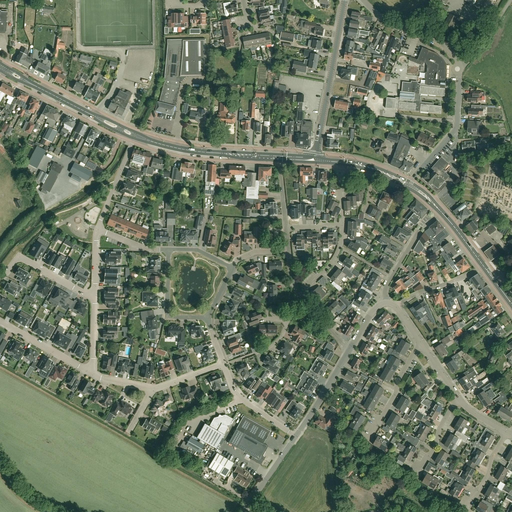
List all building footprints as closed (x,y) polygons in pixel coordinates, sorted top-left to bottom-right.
[(329,0),(319,0),(319,3),(323,4),(323,7),(328,8),(329,0)] [(479,8),(483,0),(467,0),(467,1),(479,8)] [(229,15),(229,13),(238,12),(236,4),(231,5),(230,3),(230,2),(223,4),(226,16),(227,16),(228,16),(229,15)] [(449,8),(442,5),(440,10),(446,13),(449,8)] [(260,18),(269,16),(269,12),(271,12),(270,7),(264,8),(265,11),(259,12),(259,14),(258,15),(259,17),(259,18),(260,18)] [(351,18),(352,18),(359,20),(359,19),(360,20),(372,22),(373,18),(360,16),(360,13),(353,12),(351,18)] [(175,27),(175,28),(178,28),(178,23),(178,14),(172,14),(172,17),(168,17),(168,27),(175,27)] [(178,23),(178,28),(181,28),(181,27),(188,27),(188,17),(184,17),(184,14),(178,14),(178,23)] [(191,17),(191,24),(197,24),(197,25),(205,25),(205,14),(197,14),(197,17),(191,17)] [(457,18),(450,14),(445,25),(452,29),(457,18)] [(270,20),(269,16),(260,18),(261,24),(263,23),(264,26),(274,24),(275,24),(275,23),(275,20),(274,20),(273,20),(273,19),(270,20)] [(366,21),(360,20),(359,19),(359,20),(352,18),(352,21),(351,21),(350,27),(358,29),(359,26),(365,27),(366,21)] [(323,28),(316,27),(317,24),(302,21),(300,27),(315,30),(314,34),(323,36),(324,30),(322,29),(323,28)] [(478,22),(466,23),(467,31),(479,29),(478,22)] [(371,33),(374,29),(372,28),(371,31),(369,31),(369,32),(349,28),(349,32),(348,31),(347,36),(348,37),(356,39),(356,38),(359,38),(359,34),(368,36),(370,36),(371,33)] [(377,30),(374,29),(371,33),(375,34),(373,37),(376,38),(373,44),(371,43),(370,46),(370,47),(375,49),(379,40),(383,33),(377,30)] [(293,42),(295,35),(282,32),(280,39),(293,42)] [(383,34),(380,42),(381,42),(379,45),(378,45),(375,51),(379,54),(381,51),(384,43),(387,44),(389,37),(383,34)] [(321,42),(322,39),(317,38),(312,37),(311,41),(309,41),(308,47),(320,50),(321,42)] [(398,43),(399,41),(397,40),(397,39),(396,38),(395,38),(394,38),(393,38),(386,56),(389,57),(393,49),(396,50),(397,49),(399,49),(401,44),(398,43)] [(57,57),(58,48),(64,49),(65,44),(59,42),(59,39),(57,39),(54,57),(57,57)] [(168,46),(164,81),(165,81),(165,83),(164,83),(159,102),(158,102),(155,111),(162,113),(161,115),(166,116),(167,114),(173,116),(175,106),(180,87),(179,87),(180,82),(181,82),(181,81),(182,82),(186,77),(206,76),(206,39),(168,40),(168,46)] [(14,61),(22,65),(27,56),(26,55),(28,51),(23,48),(21,51),(22,52),(21,53),(19,52),(14,61)] [(444,97),(445,89),(447,70),(446,70),(447,64),(444,59),(440,57),(440,56),(438,55),(436,53),(429,51),(429,50),(422,48),(417,60),(410,57),(409,60),(422,66),(425,63),(427,66),(427,72),(426,72),(425,75),(425,77),(425,80),(426,80),(425,84),(416,83),(416,82),(411,81),(411,83),(402,82),(402,92),(400,91),(400,98),(396,97),(396,98),(387,97),(385,108),(394,109),(395,108),(398,109),(398,110),(415,111),(418,111),(420,112),(441,114),(442,106),(433,106),(434,103),(421,102),(421,101),(421,100),(420,99),(419,99),(419,94),(444,97)] [(49,68),(44,66),(50,56),(41,51),(37,58),(43,61),(41,64),(38,63),(35,70),(45,75),(49,68)] [(366,57),(362,56),(357,55),(346,53),(345,59),(345,60),(349,61),(350,60),(353,60),(353,59),(361,60),(365,61),(366,57)] [(30,57),(27,56),(22,65),(27,68),(31,61),(32,62),(32,63),(31,64),(33,65),(36,61),(32,59),(32,54),(30,54),(30,57)] [(307,60),(318,62),(319,55),(311,54),(310,61),(307,60)] [(307,60),(305,60),(304,63),(294,61),(292,71),(306,74),(306,73),(304,73),(304,70),(306,70),(306,67),(316,69),(318,62),(307,60)] [(381,64),(370,62),(369,69),(380,71),(381,64)] [(342,70),(342,74),(342,75),(342,79),(350,81),(351,75),(354,75),(355,68),(348,67),(347,71),(342,70)] [(55,80),(62,84),(65,77),(60,74),(62,70),(58,68),(55,72),(58,74),(55,80)] [(365,87),(371,89),(377,73),(371,71),(365,87)] [(83,74),(78,83),(76,82),(72,89),(80,93),(84,87),(89,77),(83,74)] [(90,100),(94,90),(100,79),(94,75),(91,81),(95,83),(92,89),(89,87),(84,97),(90,100)] [(104,80),(100,79),(94,90),(90,100),(95,103),(100,93),(97,91),(100,86),(101,86),(104,80)] [(0,88),(0,90),(1,92),(0,94),(0,102),(5,94),(5,93),(8,87),(2,84),(0,88)] [(286,86),(279,85),(278,93),(285,94),(286,86)] [(10,105),(14,98),(11,97),(14,90),(8,87),(5,93),(5,94),(8,95),(6,98),(8,100),(7,103),(5,108),(8,109),(10,105)] [(109,104),(109,105),(108,109),(112,111),(112,112),(117,115),(117,114),(121,116),(125,109),(132,94),(128,92),(125,93),(120,90),(117,97),(116,96),(114,100),(113,99),(111,102),(110,103),(109,104)] [(21,100),(24,94),(20,92),(17,98),(18,98),(15,104),(18,105),(19,102),(20,103),(22,100),(21,100)] [(482,96),(484,97),(485,92),(476,92),(476,96),(468,96),(467,102),(477,102),(477,101),(481,101),(482,96)] [(29,96),(24,94),(21,100),(22,100),(20,103),(19,102),(18,105),(23,108),(25,102),(29,96)] [(39,103),(32,99),(30,104),(31,104),(29,108),(31,109),(29,111),(33,113),(35,110),(36,110),(38,106),(37,105),(39,103)] [(218,116),(217,122),(235,123),(236,117),(235,117),(234,117),(234,114),(228,114),(230,100),(221,99),(220,113),(219,113),(219,116),(218,116)] [(334,107),(335,108),(347,111),(348,107),(351,107),(352,104),(349,103),(349,102),(335,100),(334,107)] [(477,105),(477,109),(469,109),(469,115),(479,116),(479,114),(483,114),(483,110),(486,110),(486,106),(477,105)] [(46,122),(53,109),(47,106),(43,112),(39,120),(42,122),(45,116),(48,118),(46,122)] [(58,112),(53,109),(46,122),(49,123),(46,129),(47,130),(42,138),(39,144),(43,146),(46,140),(52,143),(57,132),(52,129),(55,122),(54,122),(58,115),(58,114),(58,112)] [(199,120),(205,121),(206,115),(205,114),(206,111),(200,110),(199,113),(191,112),(190,116),(189,116),(188,122),(198,124),(199,120)] [(297,112),(297,115),(296,125),(296,124),(295,136),(297,136),(296,145),(308,146),(308,140),(311,140),(311,137),(312,122),(306,122),(306,121),(303,121),(304,112),(302,112),(297,112)] [(250,119),(246,119),(246,117),(243,116),(242,125),(243,125),(243,130),(246,130),(246,131),(248,131),(249,131),(250,122),(250,119)] [(64,132),(71,119),(70,119),(70,118),(68,117),(67,118),(67,117),(66,119),(64,119),(62,123),(65,124),(64,125),(64,126),(63,128),(61,131),(61,132),(62,132),(63,131),(64,132)] [(71,120),(71,119),(64,132),(67,133),(68,131),(68,130),(69,128),(70,128),(71,127),(73,128),(75,124),(74,124),(75,121),(74,121),(74,120),(72,119),(71,120)] [(22,130),(25,131),(24,132),(30,134),(34,125),(29,123),(28,123),(26,122),(22,130)] [(282,126),(282,136),(285,137),(286,137),(288,138),(288,137),(289,137),(289,134),(293,135),(294,122),(287,122),(287,127),(282,126)] [(475,125),(468,125),(468,132),(475,132),(475,136),(481,136),(481,132),(479,132),(480,126),(481,126),(481,122),(474,122),(475,122),(475,125)] [(76,139),(83,125),(82,124),(80,123),(79,123),(74,132),(75,132),(73,138),(76,139)] [(85,126),(83,125),(76,139),(78,141),(81,135),(83,136),(88,127),(87,127),(85,125),(85,126)] [(13,129),(9,127),(5,136),(8,140),(13,129)] [(271,135),(267,135),(268,127),(264,127),(263,135),(265,135),(264,143),(271,143),(271,135)] [(87,137),(88,137),(86,141),(89,142),(88,145),(91,147),(94,141),(93,140),(97,133),(96,133),(96,132),(95,131),(94,131),(91,130),(87,137)] [(397,135),(401,137),(410,142),(412,138),(402,133),(399,132),(397,135)] [(435,140),(421,133),(417,140),(431,148),(435,140)] [(388,134),(387,140),(398,144),(399,138),(388,134)] [(334,142),(334,139),(332,139),(332,135),(328,135),(328,139),(327,139),(326,148),(333,148),(338,148),(339,143),(334,142)] [(95,147),(98,149),(102,151),(105,146),(111,149),(112,148),(113,149),(115,144),(114,144),(115,142),(111,140),(108,138),(108,139),(104,137),(102,141),(99,140),(95,147)] [(413,143),(410,142),(401,137),(393,157),(394,157),(391,164),(400,169),(404,171),(407,173),(410,173),(411,170),(411,169),(413,165),(410,163),(412,159),(406,156),(413,143)] [(380,154),(381,153),(381,154),(382,152),(382,153),(383,151),(385,151),(386,148),(384,147),(385,144),(378,141),(377,143),(376,143),(376,144),(373,143),(372,148),(378,150),(377,152),(378,154),(380,154)] [(479,144),(478,141),(465,142),(465,145),(462,145),(463,150),(475,149),(475,144),(479,144)] [(37,169),(46,151),(37,146),(28,164),(37,169)] [(75,152),(66,147),(63,154),(71,159),(75,152)] [(146,173),(147,167),(151,155),(134,150),(129,167),(146,173)] [(81,157),(78,156),(76,159),(86,164),(88,158),(82,155),(81,157)] [(447,184),(448,184),(445,181),(449,176),(442,170),(448,164),(441,158),(423,178),(426,181),(437,191),(440,191),(447,184)] [(147,167),(146,173),(146,174),(149,175),(152,176),(153,173),(154,169),(160,170),(162,171),(164,165),(161,164),(162,161),(153,159),(151,166),(151,168),(147,167)] [(85,166),(92,169),(94,164),(88,161),(85,166)] [(54,171),(59,174),(63,167),(59,165),(57,164),(53,162),(50,169),(51,169),(54,171)] [(182,172),(186,173),(188,163),(187,163),(187,162),(185,162),(184,163),(181,163),(180,169),(178,169),(177,174),(172,173),(171,179),(181,181),(182,172)] [(88,181),(96,174),(92,172),(74,163),(69,172),(87,181),(88,180),(88,181)] [(189,163),(188,163),(186,173),(190,173),(190,178),(194,178),(195,171),(193,171),(194,165),(192,165),(192,164),(191,164),(191,163),(189,163)] [(214,195),(215,182),(215,179),(216,179),(216,174),(215,174),(216,165),(208,165),(208,172),(206,172),(206,171),(205,171),(205,182),(205,186),(205,194),(214,195)] [(230,175),(235,175),(235,167),(229,166),(229,171),(221,170),(220,177),(230,178),(230,175)] [(235,167),(235,175),(234,177),(244,178),(245,173),(244,173),(245,167),(235,167)] [(258,181),(257,181),(258,185),(268,186),(268,181),(266,181),(267,176),(270,176),(271,168),(259,168),(258,181)] [(312,168),(301,168),(301,183),(305,183),(305,176),(309,176),(309,178),(309,179),(312,180),(312,168)] [(52,174),(54,171),(51,169),(41,188),(49,192),(57,177),(52,175),(52,174)] [(126,173),(125,177),(126,177),(126,178),(135,181),(137,177),(140,179),(142,173),(135,171),(134,173),(128,171),(127,174),(126,173)] [(317,184),(317,188),(322,189),(322,185),(322,181),(326,182),(327,173),(320,172),(319,178),(318,178),(318,181),(319,181),(319,184),(317,184)] [(247,187),(246,191),(244,190),(244,198),(258,199),(258,185),(257,181),(255,181),(256,173),(247,173),(247,174),(247,179),(244,178),(243,187),(247,187)] [(68,180),(64,182),(63,180),(60,182),(61,184),(63,183),(65,186),(70,184),(74,193),(77,191),(73,182),(69,183),(68,180)] [(129,186),(123,184),(120,193),(124,194),(125,192),(130,194),(130,195),(134,197),(136,192),(135,191),(137,186),(130,183),(129,186)] [(69,186),(64,189),(67,195),(72,192),(69,186)] [(317,199),(317,197),(317,188),(309,188),(309,199),(315,199),(317,199)] [(356,192),(357,202),(363,201),(362,193),(365,192),(364,189),(359,189),(359,192),(356,192)] [(377,206),(382,208),(383,206),(387,208),(393,197),(384,193),(377,206)] [(327,209),(333,212),(337,203),(334,201),(335,199),(330,197),(329,200),(331,201),(327,209)] [(410,209),(412,210),(404,219),(407,221),(422,205),(416,200),(415,200),(413,203),(414,203),(411,206),(410,209)] [(337,203),(333,212),(331,216),(337,218),(341,210),(338,208),(340,204),(337,203)] [(458,218),(459,219),(461,221),(468,216),(471,214),(466,209),(468,207),(465,203),(454,212),(457,216),(457,217),(458,218)] [(377,209),(378,207),(372,204),(367,214),(378,220),(382,211),(377,209)] [(296,209),(291,209),(292,219),(299,218),(298,212),(301,212),(301,205),(296,205),(296,209)] [(308,205),(302,205),(303,212),(306,211),(306,217),(313,217),(313,208),(312,208),(312,206),(310,205),(308,205)] [(403,230),(409,234),(413,227),(415,225),(415,226),(427,212),(427,209),(422,205),(407,221),(408,222),(403,230)] [(277,215),(277,209),(260,210),(260,215),(265,215),(265,213),(269,212),(270,220),(275,219),(274,215),(277,215)] [(469,220),(471,223),(466,227),(471,234),(478,229),(476,226),(478,224),(476,221),(481,218),(475,214),(469,220)] [(107,224),(114,227),(117,218),(111,215),(107,224)] [(359,219),(358,219),(365,220),(365,223),(374,228),(376,224),(365,219),(365,220),(363,220),(364,215),(359,215),(359,219)] [(123,220),(117,218),(114,227),(120,229),(123,220)] [(120,229),(126,232),(130,223),(123,220),(120,229)] [(424,232),(432,242),(446,231),(438,221),(430,228),(424,232)] [(136,225),(130,223),(126,232),(132,234),(136,225)] [(492,224),(485,229),(490,236),(497,230),(492,224)] [(132,234),(138,237),(142,228),(136,225),(132,234)] [(167,229),(162,229),(163,228),(160,225),(154,225),(154,230),(157,230),(156,233),(156,236),(154,237),(155,239),(155,241),(168,242),(168,234),(167,234),(167,229)] [(504,236),(508,229),(502,225),(499,232),(504,236)] [(403,230),(396,226),(395,229),(391,235),(394,237),(393,237),(406,245),(412,235),(409,234),(403,230)] [(148,230),(142,228),(138,237),(144,240),(148,230)] [(254,228),(254,232),(244,231),(244,234),(244,242),(251,243),(251,244),(256,244),(256,238),(260,238),(260,228),(254,228)] [(356,240),(361,241),(363,242),(364,238),(359,237),(359,230),(348,229),(348,236),(357,237),(356,240)] [(213,231),(206,230),(204,242),(207,243),(207,246),(208,246),(208,247),(210,248),(211,247),(214,247),(214,244),(215,244),(216,237),(211,236),(213,231)] [(185,242),(187,242),(190,242),(190,240),(197,240),(197,232),(190,232),(190,231),(181,231),(181,242),(182,242),(184,242),(185,242)] [(307,235),(305,235),(305,244),(308,244),(308,243),(312,243),(313,243),(312,234),(313,234),(313,231),(307,231),(307,235)] [(328,232),(328,237),(328,245),(329,245),(333,245),(338,245),(338,239),(334,239),(333,232),(331,232),(331,231),(330,231),(329,231),(329,232),(328,232)] [(449,235),(446,231),(432,242),(435,245),(427,251),(429,254),(439,247),(437,244),(438,244),(449,235)] [(318,233),(313,234),(312,234),(313,243),(312,243),(313,248),(313,247),(317,246),(317,251),(321,251),(320,239),(320,237),(318,237),(318,233)] [(297,247),(297,249),(304,249),(304,244),(305,244),(305,235),(297,235),(297,236),(296,236),(297,239),(295,239),(295,242),(297,242),(297,247)] [(389,244),(391,241),(383,235),(379,242),(387,247),(385,252),(394,257),(398,250),(389,244)] [(240,239),(235,239),(235,237),(231,237),(231,241),(230,243),(226,242),(223,247),(224,247),(222,252),(225,253),(225,254),(227,255),(228,255),(229,255),(232,248),(233,249),(234,246),(236,246),(236,247),(240,248),(240,239)] [(329,251),(329,245),(328,245),(328,237),(323,237),(323,239),(320,239),(321,251),(324,251),(324,249),(329,249),(329,251)] [(422,245),(422,244),(420,242),(419,241),(419,240),(413,251),(419,254),(421,251),(422,252),(424,248),(422,245)] [(363,242),(361,241),(363,242),(360,246),(356,243),(355,244),(351,242),(348,248),(359,254),(362,249),(365,251),(368,245),(363,242)] [(41,256),(44,251),(43,251),(45,248),(47,249),(49,244),(45,242),(42,246),(36,243),(34,248),(33,247),(29,254),(35,257),(37,255),(39,256),(39,255),(41,256)] [(446,254),(453,248),(449,243),(443,247),(445,250),(444,251),(446,254)] [(499,253),(501,257),(506,254),(500,246),(496,249),(499,253)] [(439,247),(429,254),(430,256),(434,253),(435,253),(441,249),(439,247)] [(458,254),(453,248),(446,254),(443,256),(445,259),(448,257),(449,256),(451,259),(458,254)] [(56,256),(52,254),(54,252),(49,249),(46,255),(48,257),(45,263),(51,266),(51,265),(56,256)] [(121,252),(109,252),(109,256),(105,256),(105,257),(104,257),(104,260),(105,260),(105,263),(111,263),(111,265),(116,265),(116,264),(116,259),(121,259),(121,252)] [(51,265),(57,268),(59,264),(61,265),(66,257),(61,254),(59,257),(56,255),(56,256),(51,265)] [(380,260),(382,261),(380,265),(390,271),(394,264),(388,261),(390,258),(383,254),(380,260)] [(63,269),(62,272),(68,276),(71,270),(72,270),(74,267),(73,267),(74,266),(68,262),(69,259),(67,258),(63,265),(65,266),(63,269)] [(160,269),(160,258),(151,258),(150,268),(146,268),(146,272),(157,272),(157,269),(160,269)] [(344,268),(351,273),(354,268),(351,267),(354,263),(347,258),(343,264),(346,266),(344,268)] [(455,273),(460,269),(462,272),(469,267),(464,259),(457,264),(454,260),(452,262),(449,264),(455,273)] [(281,262),(269,262),(269,271),(281,270),(281,267),(282,266),(282,264),(281,263),(281,262)] [(258,270),(261,270),(261,263),(258,263),(255,264),(246,268),(245,269),(246,272),(247,271),(249,275),(258,270)] [(81,266),(77,264),(73,271),(76,273),(73,279),(77,281),(80,283),(84,285),(88,278),(77,272),(81,266)] [(434,282),(434,281),(437,280),(433,267),(432,266),(429,267),(431,274),(429,274),(431,282),(432,282),(433,282),(434,282)] [(104,276),(117,277),(117,273),(120,273),(121,268),(112,267),(112,270),(105,270),(105,276),(104,276)] [(33,276),(29,274),(19,268),(18,271),(17,270),(15,274),(16,274),(15,275),(18,276),(16,279),(20,281),(26,285),(29,279),(30,280),(33,276)] [(353,275),(351,273),(344,268),(342,271),(339,269),(335,274),(342,280),(344,277),(346,279),(348,277),(350,279),(352,276),(354,278),(355,276),(353,275)] [(373,276),(371,280),(378,284),(382,279),(377,276),(380,272),(372,268),(369,273),(373,276)] [(409,276),(405,279),(404,277),(401,279),(404,283),(407,286),(408,288),(413,284),(414,286),(420,281),(421,282),(424,279),(419,273),(415,275),(413,273),(412,274),(411,272),(408,274),(409,276)] [(150,280),(150,287),(159,288),(159,277),(153,277),(153,274),(147,273),(147,278),(150,280)] [(334,281),(331,284),(339,291),(342,288),(338,285),(342,280),(335,274),(331,279),(334,281)] [(486,283),(479,274),(470,280),(473,284),(471,286),(474,290),(472,291),(476,298),(482,294),(484,296),(491,291),(489,288),(489,287),(486,283)] [(117,277),(104,276),(104,283),(111,283),(111,286),(119,286),(119,283),(116,283),(116,277),(117,277)] [(254,280),(253,280),(244,276),(242,279),(240,277),(237,283),(245,287),(246,284),(250,286),(250,287),(256,290),(260,283),(254,280)] [(323,277),(318,282),(323,287),(329,282),(324,277),(323,277)] [(393,287),(394,288),(394,289),(395,290),(396,290),(404,283),(401,279),(396,283),(397,285),(393,287)] [(375,290),(378,284),(371,280),(369,283),(366,281),(365,282),(362,286),(370,291),(372,288),(375,290)] [(42,281),(36,291),(45,296),(51,285),(42,281)] [(407,286),(404,283),(396,290),(395,291),(396,292),(397,292),(397,293),(401,290),(402,292),(405,290),(406,290),(407,289),(407,288),(408,288),(407,286)] [(5,287),(4,290),(13,295),(16,291),(19,293),(22,287),(16,284),(14,287),(7,284),(6,284),(4,287),(5,287)] [(276,290),(277,290),(276,285),(274,285),(268,286),(269,302),(277,302),(276,290)] [(360,291),(361,293),(360,297),(368,302),(372,296),(368,294),(370,291),(362,286),(360,291)] [(319,287),(311,294),(318,302),(326,295),(319,287)] [(455,287),(450,290),(454,300),(458,298),(460,305),(465,303),(461,293),(458,294),(455,287)] [(243,293),(234,288),(231,294),(237,297),(235,300),(241,304),(243,300),(240,299),(243,293)] [(58,304),(64,293),(63,292),(64,291),(60,289),(60,290),(58,290),(55,296),(52,295),(48,302),(51,303),(52,301),(58,304)] [(104,299),(105,299),(105,298),(115,299),(115,298),(115,295),(118,295),(118,289),(108,289),(107,292),(104,292),(104,299)] [(449,289),(444,291),(447,298),(444,299),(448,310),(453,308),(451,304),(450,301),(453,300),(453,299),(449,289)] [(158,300),(157,300),(158,296),(155,296),(155,293),(143,292),(143,303),(147,303),(147,306),(157,307),(157,303),(158,303),(159,302),(159,301),(158,300)] [(66,294),(64,293),(58,304),(59,302),(62,304),(61,307),(67,310),(70,305),(66,303),(70,296),(69,296),(70,295),(67,293),(66,294)] [(434,295),(437,302),(440,301),(441,305),(440,305),(442,309),(445,307),(440,293),(439,293),(438,293),(436,294),(434,295)] [(486,299),(484,301),(483,300),(477,304),(479,306),(480,304),(481,304),(481,305),(494,297),(493,295),(493,294),(492,293),(491,293),(485,297),(486,299)] [(262,298),(254,294),(251,300),(259,304),(262,298)] [(5,299),(4,299),(3,298),(2,298),(0,296),(0,303),(3,305),(3,306),(2,306),(2,307),(2,308),(7,310),(11,303),(4,299),(5,299)] [(339,299),(348,307),(350,304),(342,296),(339,299)] [(495,296),(494,297),(481,305),(481,304),(480,304),(481,305),(467,315),(470,318),(485,307),(484,307),(489,303),(492,306),(499,301),(495,296)] [(360,297),(358,300),(354,299),(352,304),(356,306),(358,303),(365,307),(368,302),(360,297)] [(108,308),(113,308),(118,309),(119,302),(116,302),(116,298),(115,298),(115,299),(105,298),(105,299),(105,305),(108,305),(108,308)] [(228,307),(225,306),(224,307),(223,308),(222,310),(223,311),(222,313),(232,318),(235,311),(238,304),(232,301),(228,307)] [(341,302),(340,304),(337,301),(335,302),(329,309),(333,314),(338,310),(340,312),(346,307),(341,302)] [(476,319),(478,322),(488,315),(501,306),(502,306),(499,301),(492,306),(493,309),(488,312),(487,311),(484,314),(476,319)] [(69,309),(73,311),(72,312),(77,315),(78,313),(83,316),(86,309),(84,308),(86,305),(83,303),(82,304),(78,302),(76,306),(72,304),(69,309)] [(419,303),(410,309),(418,321),(425,317),(424,316),(427,314),(431,319),(433,317),(427,305),(423,308),(419,303)] [(488,315),(478,322),(476,324),(478,327),(497,314),(497,315),(504,310),(503,310),(504,309),(503,308),(502,308),(501,306),(488,315)] [(353,314),(351,316),(358,321),(361,316),(354,312),(354,311),(351,309),(350,312),(353,314)] [(158,335),(157,329),(157,323),(157,320),(156,321),(155,317),(148,318),(147,311),(140,312),(141,320),(142,320),(142,321),(145,323),(147,323),(149,337),(150,337),(150,340),(156,339),(156,336),(158,335)] [(259,311),(249,315),(251,319),(248,320),(250,326),(259,323),(258,319),(261,318),(259,311)] [(381,317),(386,321),(390,318),(392,320),(394,318),(391,316),(386,311),(381,317)] [(120,313),(108,312),(108,316),(104,316),(103,323),(108,323),(108,324),(111,324),(111,323),(115,324),(115,319),(119,319),(120,313)] [(445,327),(452,325),(450,320),(448,313),(443,315),(444,317),(442,318),(445,327)] [(30,323),(33,318),(28,315),(26,319),(19,315),(18,317),(17,316),(15,320),(16,320),(15,321),(24,327),(27,322),(30,323)] [(355,325),(358,321),(351,316),(350,319),(346,317),(345,320),(348,322),(349,321),(355,325)] [(37,334),(39,335),(44,326),(40,323),(42,320),(36,317),(33,323),(36,325),(33,331),(33,332),(36,334),(37,334)] [(383,325),(386,321),(381,317),(376,322),(382,327),(381,327),(384,329),(386,327),(383,325)] [(222,320),(222,329),(223,332),(223,335),(224,335),(225,336),(234,333),(232,328),(235,327),(235,321),(222,320)] [(346,325),(344,328),(351,332),(354,328),(347,324),(347,323),(344,321),(343,324),(346,325)] [(44,326),(39,335),(41,336),(40,337),(44,339),(44,338),(45,338),(49,332),(52,334),(55,327),(50,324),(48,328),(44,326)] [(192,326),(191,326),(191,328),(190,329),(190,330),(190,331),(191,332),(191,334),(191,335),(191,336),(191,337),(192,337),(192,338),(193,338),(194,338),(195,338),(196,338),(198,337),(199,338),(200,338),(201,337),(202,336),(204,335),(200,326),(196,326),(195,325),(194,324),(193,324),(192,325),(192,326)] [(498,324),(495,326),(494,324),(490,327),(491,329),(492,329),(496,335),(495,335),(498,339),(502,336),(501,335),(505,333),(502,329),(501,327),(498,324)] [(58,345),(60,346),(65,337),(61,335),(62,332),(64,329),(62,328),(59,326),(55,333),(58,335),(54,343),(54,344),(57,346),(58,345)] [(267,333),(268,333),(268,335),(271,335),(271,333),(276,334),(276,326),(268,326),(260,326),(260,331),(267,332),(267,333)] [(373,326),(370,332),(376,336),(378,332),(381,334),(383,331),(380,329),(379,330),(373,326)] [(176,338),(178,338),(177,343),(184,343),(184,330),(180,330),(180,327),(168,327),(168,331),(167,331),(166,338),(173,338),(173,337),(175,337),(175,338),(176,338)] [(295,327),(294,328),(293,329),(292,331),(292,332),(291,334),(295,336),(292,340),(298,343),(300,339),(301,339),(305,333),(295,327)] [(103,331),(103,338),(114,339),(114,334),(117,334),(117,328),(107,328),(107,331),(103,331)] [(349,337),(351,332),(344,328),(343,331),(340,329),(338,332),(341,333),(342,333),(349,337)] [(78,347),(74,353),(76,355),(76,356),(77,357),(78,358),(79,358),(80,358),(85,349),(84,349),(86,346),(82,344),(80,343),(82,338),(86,331),(83,330),(74,345),(78,347)] [(253,335),(251,336),(249,332),(245,334),(246,338),(247,337),(250,345),(256,343),(253,335)] [(376,342),(379,338),(376,336),(370,332),(366,338),(372,342),(375,344),(376,342)] [(228,345),(229,348),(239,344),(238,344),(237,342),(239,341),(238,340),(241,339),(239,333),(231,336),(232,340),(227,342),(226,343),(227,345),(228,345)] [(69,339),(65,337),(60,346),(61,347),(61,348),(65,350),(66,350),(70,342),(73,344),(77,337),(75,335),(72,334),(70,337),(69,339)] [(450,341),(447,337),(443,340),(444,342),(436,348),(442,357),(447,354),(442,346),(450,341)] [(410,345),(403,340),(399,346),(408,351),(409,348),(410,345)] [(8,353),(14,356),(15,353),(21,357),(24,351),(18,348),(21,344),(15,341),(13,344),(11,343),(9,347),(11,348),(8,353)] [(283,343),(279,350),(282,352),(280,356),(287,360),(289,356),(287,355),(292,347),(285,342),(284,344),(283,343)] [(364,342),(361,347),(368,351),(372,345),(368,343),(367,344),(364,342)] [(334,347),(328,343),(326,346),(329,348),(328,350),(326,350),(324,354),(325,355),(324,357),(330,361),(334,354),(330,352),(331,349),(332,350),(334,347)] [(239,344),(229,348),(230,348),(231,350),(230,351),(231,352),(232,353),(232,354),(238,351),(239,355),(247,352),(245,346),(242,347),(242,346),(240,347),(239,344)] [(204,362),(213,359),(209,349),(204,351),(202,345),(194,348),(196,354),(201,352),(204,362)] [(406,353),(408,351),(399,346),(396,351),(404,356),(406,353)] [(368,351),(361,347),(359,351),(362,353),(361,355),(365,357),(368,351)] [(36,360),(39,354),(29,349),(25,357),(28,358),(27,360),(31,362),(32,361),(34,362),(31,366),(34,368),(38,361),(36,360)] [(464,353),(462,350),(452,357),(454,360),(447,364),(453,372),(459,368),(454,362),(461,358),(460,357),(463,356),(462,354),(464,353)] [(110,354),(109,358),(104,357),(103,362),(104,363),(102,369),(110,371),(111,366),(115,367),(117,356),(113,355),(113,354),(111,353),(110,354)] [(264,361),(263,363),(266,365),(264,368),(275,374),(279,368),(273,365),(276,362),(274,361),(275,359),(270,356),(269,358),(267,357),(266,357),(265,357),(264,358),(263,359),(263,360),(264,361)] [(40,372),(47,376),(51,370),(48,368),(49,366),(49,365),(50,362),(48,361),(49,360),(47,359),(47,358),(45,357),(44,357),(41,361),(37,367),(41,370),(40,372)] [(182,358),(174,361),(178,371),(183,369),(183,371),(187,369),(185,364),(186,364),(190,363),(187,357),(183,359),(182,358)] [(313,365),(317,367),(325,372),(328,367),(323,364),(324,362),(319,358),(318,357),(316,360),(313,365)] [(355,357),(353,361),(360,366),(363,359),(360,357),(359,359),(355,357)] [(390,362),(398,367),(400,364),(399,364),(401,361),(393,357),(390,362)] [(128,367),(129,363),(130,359),(123,358),(122,363),(119,362),(117,372),(120,373),(120,374),(122,374),(123,373),(124,374),(125,366),(128,367)] [(380,360),(379,363),(385,366),(387,368),(394,372),(396,369),(397,370),(398,367),(390,362),(388,365),(380,360)] [(152,363),(142,361),(141,365),(143,366),(142,369),(141,372),(142,373),(141,377),(148,378),(148,374),(152,375),(154,365),(152,364),(152,363)] [(164,365),(158,367),(162,377),(168,375),(166,369),(168,368),(169,370),(174,369),(171,361),(166,363),(167,365),(165,366),(164,365)] [(360,366),(353,361),(350,366),(354,368),(353,369),(356,372),(360,366)] [(132,364),(129,363),(128,367),(127,370),(130,370),(129,375),(132,375),(132,376),(134,376),(135,376),(136,376),(138,365),(132,363),(132,364)] [(236,370),(237,371),(238,372),(239,373),(241,372),(243,377),(249,375),(247,370),(248,370),(246,363),(236,367),(237,369),(236,370)] [(67,370),(66,369),(65,368),(64,367),(62,368),(59,366),(57,368),(54,366),(48,377),(55,380),(57,377),(61,380),(67,370)] [(322,377),(325,372),(317,367),(314,372),(310,370),(309,372),(314,376),(316,373),(322,377)] [(459,381),(463,386),(470,381),(473,379),(478,376),(475,371),(472,367),(462,375),(464,377),(459,381)] [(387,368),(384,373),(392,378),(394,375),(393,375),(394,372),(387,368)] [(359,379),(360,376),(357,374),(356,375),(353,373),(352,374),(348,371),(345,377),(352,381),(353,380),(357,382),(359,379)] [(74,391),(78,384),(75,382),(78,376),(71,373),(66,382),(70,385),(68,388),(74,391)] [(391,381),(392,378),(384,373),(380,379),(388,383),(390,380),(391,381)] [(414,378),(418,383),(426,377),(424,375),(423,375),(421,373),(419,374),(414,378)] [(307,376),(306,376),(303,381),(305,382),(315,388),(318,383),(312,379),(314,377),(313,377),(308,374),(307,376)] [(219,375),(209,378),(211,386),(212,385),(214,391),(220,388),(218,383),(222,382),(219,375)] [(428,380),(426,377),(418,383),(422,388),(429,383),(427,380),(428,380)] [(251,378),(245,387),(251,391),(252,389),(255,390),(261,382),(256,378),(254,381),(251,378)] [(473,387),(474,387),(476,386),(477,388),(484,384),(481,380),(476,384),(473,379),(470,381),(463,386),(467,392),(473,387)] [(92,395),(95,389),(90,386),(91,384),(85,380),(79,390),(80,390),(79,392),(84,395),(85,393),(85,394),(86,392),(92,395)] [(343,381),(342,383),(341,383),(339,386),(340,386),(340,387),(343,389),(342,391),(350,395),(351,393),(351,394),(353,390),(353,389),(354,387),(343,381)] [(477,396),(481,401),(489,396),(487,393),(486,394),(484,391),(492,386),(493,387),(496,385),(493,381),(485,387),(479,391),(481,393),(477,396)] [(259,390),(255,396),(261,400),(263,397),(265,399),(268,394),(272,389),(267,385),(263,382),(258,389),(259,390)] [(313,393),(315,388),(305,382),(303,386),(301,385),(298,390),(308,395),(310,392),(313,393)] [(377,385),(373,391),(382,396),(383,393),(382,393),(384,390),(377,385)] [(189,386),(182,389),(184,393),(183,394),(182,395),(182,396),(182,397),(183,397),(183,398),(184,398),(185,398),(186,400),(193,397),(192,396),(198,393),(196,387),(191,389),(191,390),(190,390),(189,386)] [(272,407),(278,399),(280,395),(276,392),(276,391),(274,389),(265,402),(269,404),(269,405),(270,406),(272,406),(272,407)] [(97,390),(93,397),(91,401),(96,404),(98,400),(100,401),(99,403),(107,407),(108,405),(109,406),(110,405),(111,404),(111,403),(111,402),(110,401),(113,396),(105,392),(104,395),(97,390)] [(380,398),(382,396),(373,391),(370,396),(378,401),(379,398),(380,398)] [(494,400),(496,403),(506,396),(502,391),(498,393),(500,396),(494,400)] [(369,399),(367,402),(376,407),(377,404),(376,403),(378,401),(370,396),(368,395),(364,393),(363,395),(369,399)] [(421,403),(427,407),(429,404),(433,407),(435,404),(433,402),(430,403),(429,403),(430,402),(429,401),(429,400),(428,399),(427,399),(426,400),(426,401),(424,400),(427,396),(425,393),(418,401),(421,403)] [(280,395),(278,399),(272,407),(273,408),(273,409),(275,410),(276,410),(279,413),(288,400),(285,398),(285,399),(280,395)] [(163,401),(161,403),(157,400),(153,407),(152,408),(152,409),(152,410),(151,411),(154,412),(153,413),(153,414),(154,415),(155,416),(156,416),(157,415),(157,414),(160,416),(162,412),(163,413),(164,413),(165,412),(166,411),(166,410),(165,409),(164,409),(167,404),(172,402),(169,396),(165,397),(166,399),(164,399),(163,400),(163,401)] [(491,399),(489,396),(481,401),(485,407),(492,403),(490,399),(491,399)] [(400,399),(398,402),(407,407),(410,401),(402,397),(401,400),(400,399)] [(295,420),(297,417),(299,416),(299,415),(299,414),(301,411),(296,407),(297,404),(292,400),(286,408),(292,412),(289,416),(295,420)] [(116,401),(114,406),(110,413),(116,416),(117,413),(118,410),(125,414),(127,414),(131,408),(130,408),(130,406),(127,404),(126,404),(125,403),(125,402),(124,402),(122,401),(120,403),(116,401)] [(374,409),(376,407),(367,402),(364,407),(371,412),(373,409),(374,409)] [(404,412),(407,407),(398,402),(397,404),(398,405),(396,408),(404,412)] [(436,404),(435,404),(433,407),(429,404),(427,407),(439,414),(442,408),(441,407),(443,405),(438,402),(436,404)] [(503,418),(509,421),(511,416),(511,413),(510,412),(511,409),(511,404),(509,408),(503,418)] [(356,417),(354,420),(361,424),(365,417),(359,414),(361,410),(354,407),(350,414),(356,417)] [(435,420),(439,414),(427,407),(426,410),(430,412),(428,416),(435,420)] [(497,414),(503,418),(509,408),(506,407),(505,409),(501,407),(497,414)] [(390,416),(389,418),(397,423),(401,418),(393,413),(391,416),(390,416)] [(320,416),(315,423),(324,429),(327,425),(330,427),(335,418),(329,414),(326,420),(320,416)] [(214,418),(209,426),(205,424),(199,434),(196,438),(216,449),(233,419),(225,415),(221,416),(220,415),(219,416),(218,417),(214,418)] [(266,446),(262,444),(269,431),(243,416),(228,443),(254,458),(252,461),(261,465),(265,458),(261,456),(266,446)] [(470,430),(471,428),(466,425),(468,422),(461,417),(457,423),(465,427),(465,428),(470,430)] [(396,433),(399,435),(400,432),(394,429),(397,423),(389,418),(387,421),(388,421),(386,424),(391,427),(390,430),(396,433)] [(158,430),(161,425),(151,419),(149,422),(146,420),(142,427),(152,432),(154,428),(158,430)] [(357,431),(361,424),(354,420),(352,423),(346,420),(342,427),(349,431),(351,428),(357,431)] [(461,433),(465,428),(465,427),(457,423),(454,429),(461,433)] [(418,426),(417,427),(416,426),(415,428),(427,435),(428,434),(427,433),(430,429),(423,424),(421,428),(418,426)] [(419,440),(420,440),(424,442),(426,438),(425,437),(426,436),(427,435),(415,428),(414,431),(418,433),(416,437),(420,439),(419,440)] [(487,435),(485,439),(492,443),(495,437),(492,436),(494,433),(486,429),(484,433),(487,435)] [(405,432),(403,435),(414,441),(415,438),(405,432)] [(397,438),(399,435),(396,433),(391,442),(393,444),(397,438)] [(458,438),(454,436),(451,434),(448,439),(457,445),(461,440),(468,444),(470,441),(461,436),(459,435),(458,438)] [(414,441),(403,435),(407,437),(405,440),(411,443),(410,445),(411,445),(414,441)] [(373,445),(379,448),(384,440),(378,436),(373,445)] [(187,444),(183,442),(180,447),(186,450),(188,446),(199,453),(203,446),(190,438),(187,444)] [(457,445),(448,439),(444,445),(452,450),(455,444),(457,445)] [(476,441),(474,444),(483,449),(484,446),(489,449),(492,443),(485,439),(482,442),(479,441),(478,442),(476,441)] [(390,443),(384,440),(379,448),(385,451),(390,443)] [(408,448),(402,444),(398,442),(397,445),(413,455),(417,449),(411,445),(410,445),(408,448)] [(481,452),(483,449),(474,444),(472,446),(476,449),(473,455),(475,456),(475,455),(482,460),(485,454),(481,452)] [(405,453),(403,457),(400,455),(397,459),(404,463),(406,459),(410,461),(413,455),(397,445),(396,445),(398,446),(397,449),(405,453)] [(441,450),(438,456),(446,460),(449,455),(441,450)] [(233,463),(217,453),(208,467),(225,477),(233,463)] [(247,466),(249,461),(234,454),(231,459),(247,466)] [(479,465),(482,460),(475,455),(475,456),(473,458),(471,457),(468,463),(474,467),(476,464),(479,465)] [(446,460),(438,456),(437,458),(436,458),(434,461),(435,461),(435,462),(442,466),(445,462),(447,464),(448,462),(446,460)] [(473,469),(474,467),(468,463),(466,465),(466,466),(465,468),(467,469),(465,472),(472,477),(476,471),(473,469)] [(508,470),(506,469),(502,466),(498,472),(506,476),(508,474),(507,473),(508,470)] [(250,480),(247,478),(249,474),(237,467),(234,473),(237,475),(234,479),(238,481),(246,486),(246,487),(251,479),(250,480)] [(452,472),(450,474),(450,475),(454,477),(458,480),(460,476),(452,472)] [(469,482),(472,477),(465,472),(461,478),(469,482)] [(504,479),(506,476),(498,472),(495,478),(502,482),(503,479),(504,479)] [(423,483),(428,486),(433,477),(428,474),(423,483)] [(434,489),(437,483),(440,484),(443,479),(439,476),(437,479),(433,477),(428,486),(434,489)] [(453,488),(460,492),(463,487),(458,483),(459,480),(458,480),(454,477),(450,483),(449,482),(448,485),(453,488)] [(496,495),(499,489),(491,484),(488,490),(496,495)] [(457,498),(460,492),(453,488),(451,491),(448,488),(446,491),(442,489),(440,492),(447,496),(449,493),(457,498)] [(496,495),(488,490),(484,496),(492,500),(494,497),(496,498),(497,498),(498,496),(496,495)] [(488,511),(489,511),(494,506),(493,506),(489,503),(487,506),(480,502),(476,509),(480,511),(485,511),(486,510),(488,511)]
